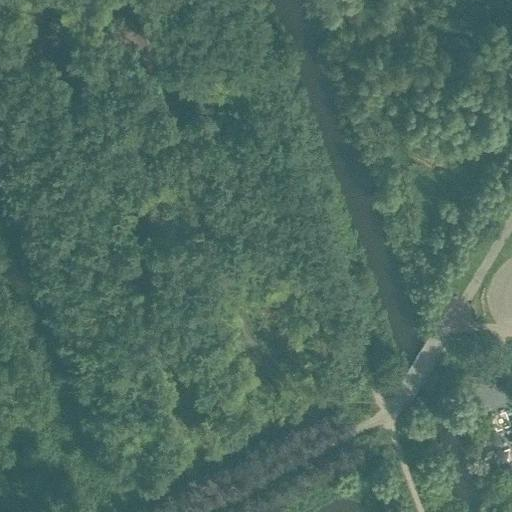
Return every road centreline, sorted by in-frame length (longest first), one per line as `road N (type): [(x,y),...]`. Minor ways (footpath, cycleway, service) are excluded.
road 1 (unknown): [(120,511),(329,404),(374,404)]
road 2 (unknown): [(0,385),(135,483),(162,489)]
